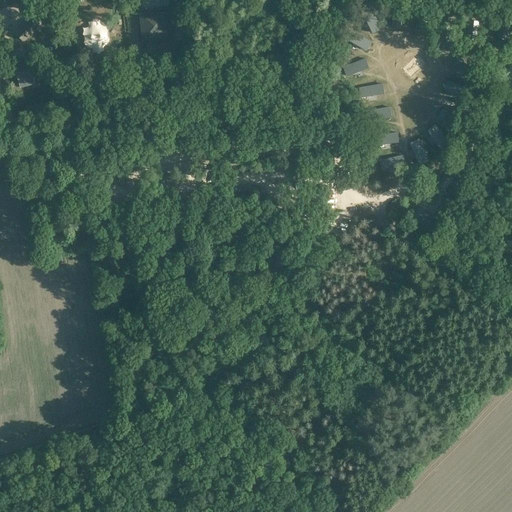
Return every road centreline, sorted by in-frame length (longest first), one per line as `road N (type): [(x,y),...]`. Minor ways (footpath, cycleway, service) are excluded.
road 1 (track): [(25,123),(97,183),(152,197),(272,175),(334,181),(342,147),(336,138),(143,163)]
road 2 (track): [(0,461),(138,410),(242,357),(370,208)]
road 3 (track): [(329,83),(348,96),(375,215),(511,308)]
road 4 (unclassified): [(0,135),(87,104),(299,80)]
road 5 (track): [(511,2),(470,17),(379,11),(360,25),(329,83)]
